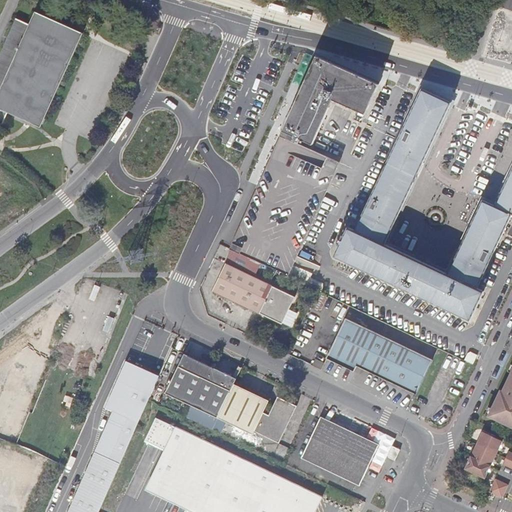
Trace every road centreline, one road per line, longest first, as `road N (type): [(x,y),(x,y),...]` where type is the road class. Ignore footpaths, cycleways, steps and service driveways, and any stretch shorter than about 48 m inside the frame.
road 1 (unclassified): [(420,451),(414,431),(178,311),(178,287),(218,192)]
road 2 (tertiary): [(239,23),(511,97)]
road 3 (unclassified): [(0,320),(127,226),(158,189)]
road 4 (residential): [(420,451),(451,439),(511,317)]
road 5 (unclassified): [(107,156),(0,247)]
